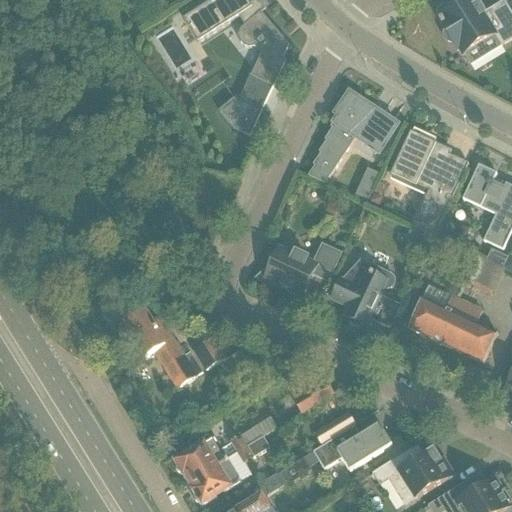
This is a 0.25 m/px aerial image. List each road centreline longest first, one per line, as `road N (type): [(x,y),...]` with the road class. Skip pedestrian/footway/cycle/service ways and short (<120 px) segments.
road 1 (residential): [(511,439),(229,310),(227,278),(340,31)]
road 2 (unclassified): [(173,511),(97,387),(33,348)]
road 3 (residential): [(511,132),(340,31)]
road 4 (primary): [(134,511),(33,348)]
road 5 (primary): [(0,362),(92,511)]
